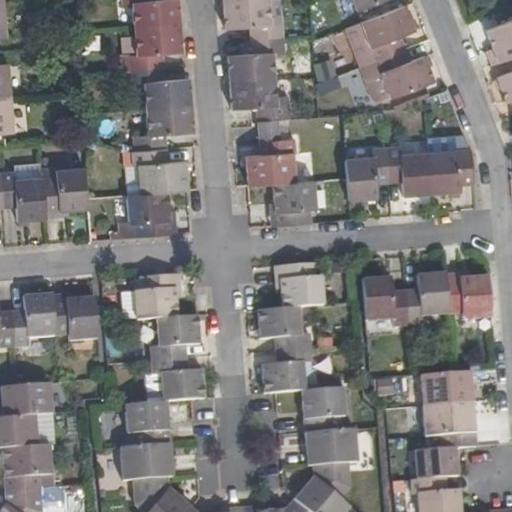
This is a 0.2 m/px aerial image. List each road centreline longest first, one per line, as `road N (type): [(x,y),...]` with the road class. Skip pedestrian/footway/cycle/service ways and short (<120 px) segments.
road 1 (residential): [(225,242),(508,223)]
road 2 (residential): [(205,0),(225,242)]
road 3 (residential): [(508,223),(496,137),(443,0)]
road 4 (residential): [(225,242),(246,468)]
road 5 (residential): [(0,260),(225,242)]
